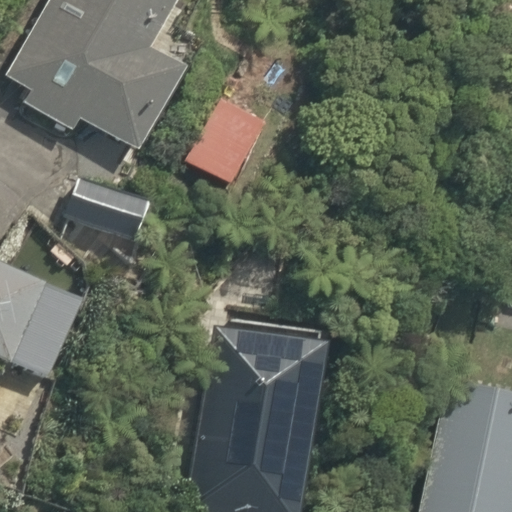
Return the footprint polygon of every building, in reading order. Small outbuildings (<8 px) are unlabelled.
[(159,33),(176,0),(49,0),(3,86),(24,98),(14,117),(72,149),(83,129),(134,157),(176,79),(160,70),(175,42),(159,33)] [(273,134),(217,102),(178,171),(234,202),(273,134)] [(144,202),(70,178),(50,237),(125,262),(144,202)] [(0,360),(40,379),(67,320),(0,289),(0,360)] [(306,511),(334,353),(202,330),(170,511),(306,511)] [(511,511),(511,393),(434,375),(401,511),(511,511)]
